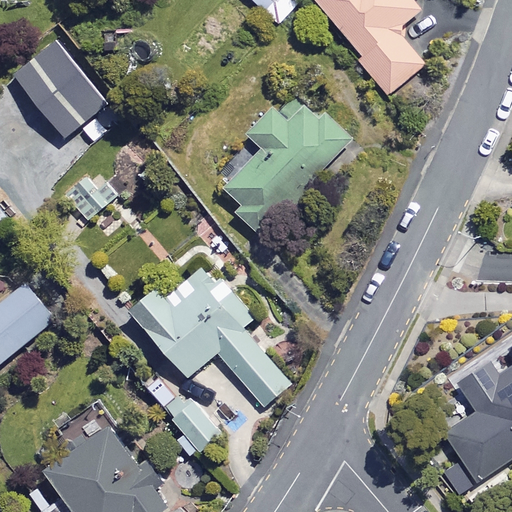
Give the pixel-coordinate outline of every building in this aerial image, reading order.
[(303,2),(300,0),(255,0),(282,24),(303,2)] [(323,0),(368,59),(365,61),(391,95),(429,67),(401,31),(426,12),(417,0),(323,0)] [(113,104),(66,42),(22,76),(71,139),(83,130),(93,143),(107,132),(96,117),(113,104)] [(361,145),(306,89),(258,136),(273,151),(234,190),(251,207),(244,214),(267,237),(361,145)] [(117,199),(94,175),(70,197),(92,221),(117,199)] [(160,262),(129,228),(97,258),(128,292),(160,262)] [(261,319),(214,264),(175,297),(168,289),(141,313),(196,378),(224,354),(269,407),(295,385),(248,330),(261,319)] [(0,370),(63,318),(35,283),(2,310),(0,308),(0,370)] [(511,461),(511,373),(505,378),(496,365),(464,387),(483,415),(451,437),(481,482),(511,461)] [(196,389),(170,404),(199,455),(226,439),(196,389)] [(59,469),(74,493),(45,511),(169,511),(174,508),(161,488),(169,483),(155,463),(147,468),(121,428),(59,469)] [(0,511),(9,511),(1,499),(0,499),(0,511)]
